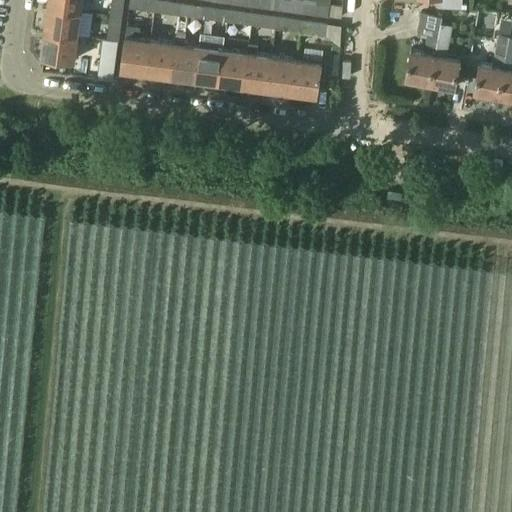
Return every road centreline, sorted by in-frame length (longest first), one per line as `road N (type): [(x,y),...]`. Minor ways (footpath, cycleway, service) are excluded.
road 1 (residential): [(352,125),(12,81),(16,0)]
road 2 (residential): [(511,147),(352,125)]
road 3 (residential): [(352,125),(363,0)]
